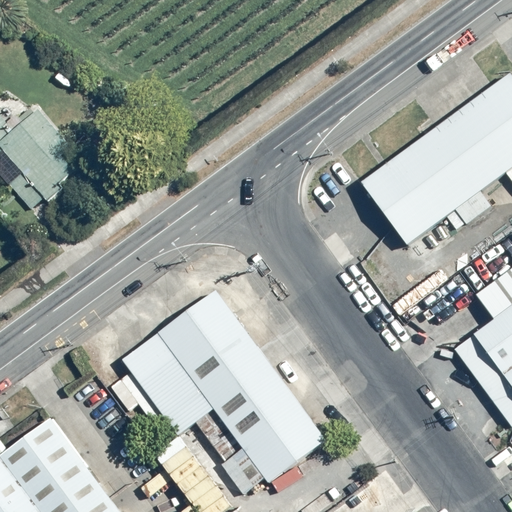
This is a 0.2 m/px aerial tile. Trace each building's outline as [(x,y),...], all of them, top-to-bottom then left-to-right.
[(511,91),(498,72),(351,179),(396,241),(511,158),(511,91)] [(87,161),(34,103),(16,120),(0,102),(0,175),(33,211),(87,161)] [(445,353),(499,424),(511,414),(511,257),(462,295),(483,324),(445,353)] [(315,436),(205,287),(112,356),(167,430),(203,403),(258,478),(315,436)] [(112,511),(35,410),(0,436),(0,466),(34,511),(112,511)] [(34,511),(0,466),(0,511),(34,511)]
